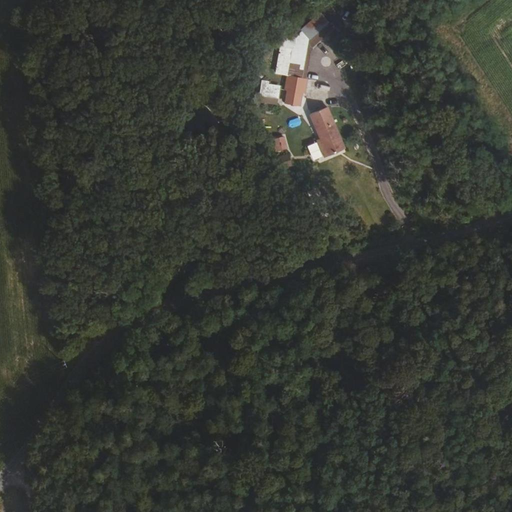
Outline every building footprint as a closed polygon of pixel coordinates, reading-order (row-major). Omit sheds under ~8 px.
[(308,31),(313,26),(309,21),(296,32),(309,47),(317,41),(308,31)] [(258,100),(278,101),(279,81),(259,80),(258,100)] [(295,104),(296,91),(283,90),(281,104),(295,104)] [(340,148),(323,111),(307,117),(315,136),(323,155),(340,148)] [(281,133),(270,138),(275,153),(287,148),(281,133)] [(323,155),(315,136),(310,138),(319,157),(323,155)]
